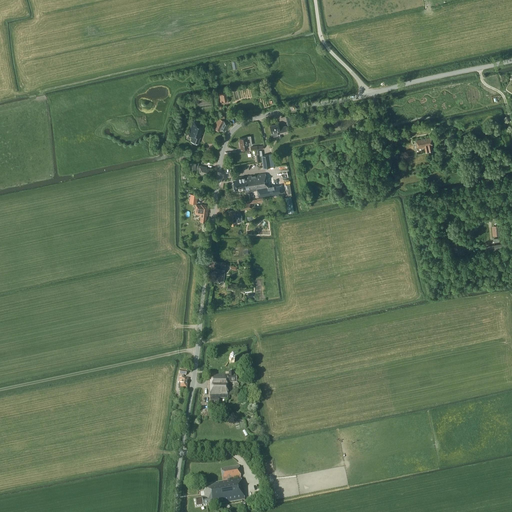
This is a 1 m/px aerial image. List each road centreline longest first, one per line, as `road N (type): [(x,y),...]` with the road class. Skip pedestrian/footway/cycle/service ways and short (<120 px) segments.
road 1 (unclassified): [(174,511),(228,135),(248,119),(367,94)]
road 2 (track): [(0,390),(197,350)]
road 3 (unclassified): [(367,94),(511,60)]
